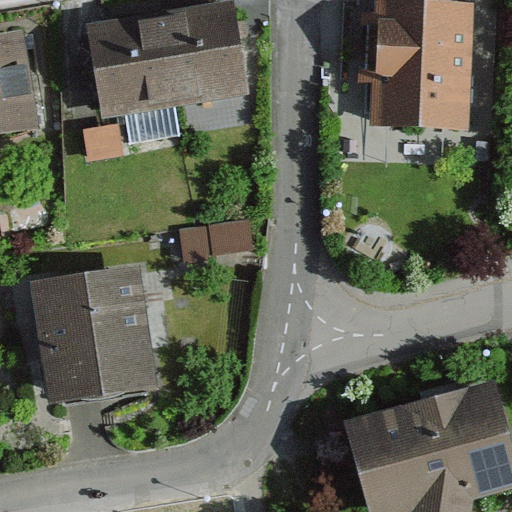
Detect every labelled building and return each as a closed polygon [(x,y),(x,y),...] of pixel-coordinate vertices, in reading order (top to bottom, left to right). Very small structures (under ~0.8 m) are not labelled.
[(473,6),(377,4),(376,135),(471,136),(473,6)] [(89,34),(103,119),(251,95),(238,10),(89,34)] [(23,36),(0,40),(0,137),(41,130),(23,36)] [(140,270),(31,291),(54,412),(163,391),(140,270)] [(511,446),(494,383),(346,426),(371,511),(433,511),(511,489),(511,446)]
